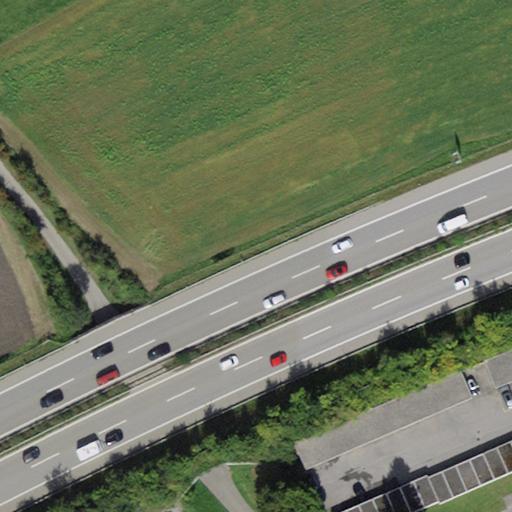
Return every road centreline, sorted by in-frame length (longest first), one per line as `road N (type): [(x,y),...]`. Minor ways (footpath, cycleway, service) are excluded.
road 1 (motorway): [(0,484),(280,348),(511,252)]
road 2 (motorway): [(511,187),(239,301),(0,416)]
road 3 (unclassified): [(191,452),(110,319),(0,174)]
